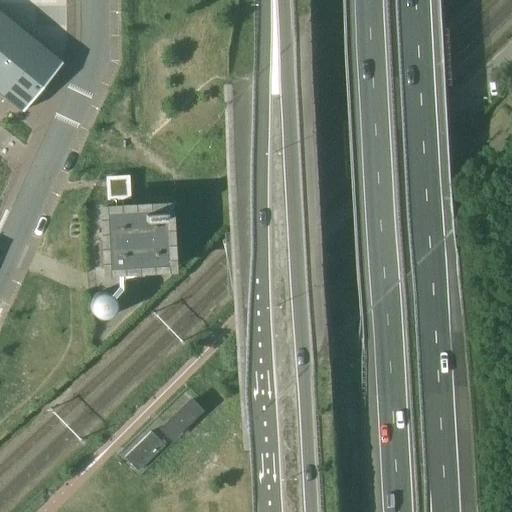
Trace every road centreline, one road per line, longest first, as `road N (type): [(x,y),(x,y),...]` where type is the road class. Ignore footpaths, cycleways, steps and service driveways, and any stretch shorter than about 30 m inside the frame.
road 1 (secondary): [(311,511),(282,0)]
road 2 (motorway): [(445,511),(417,0)]
road 3 (motorway): [(370,0),(397,511)]
road 4 (secondary): [(265,0),(263,254),(276,511)]
road 5 (unclassified): [(234,323),(511,51)]
road 6 (unclassified): [(0,269),(95,57),(94,0)]
